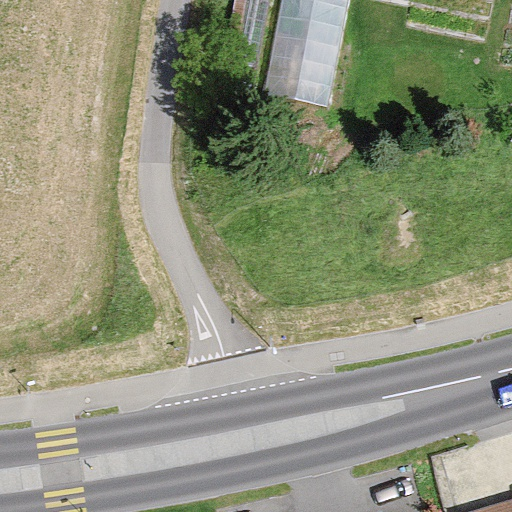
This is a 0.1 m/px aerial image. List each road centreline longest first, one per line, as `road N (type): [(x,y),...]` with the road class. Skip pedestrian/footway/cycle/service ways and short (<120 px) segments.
road 1 (secondary): [(0,481),(254,438),(511,370)]
road 2 (track): [(254,438),(156,206),(152,164),(180,0)]
